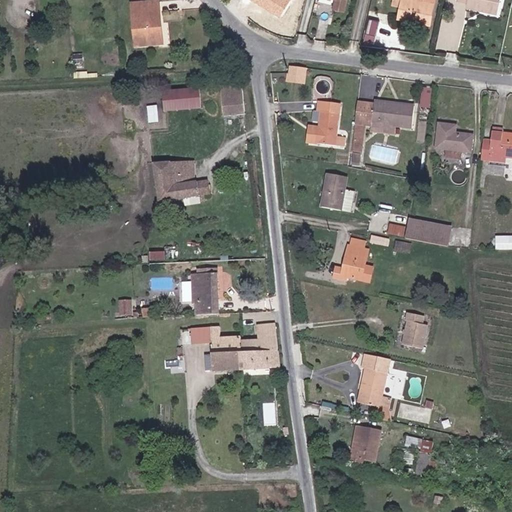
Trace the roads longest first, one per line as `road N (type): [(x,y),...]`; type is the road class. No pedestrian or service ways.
road 1 (unclassified): [(262,48),(313,511)]
road 2 (unclassified): [(511,84),(262,48)]
